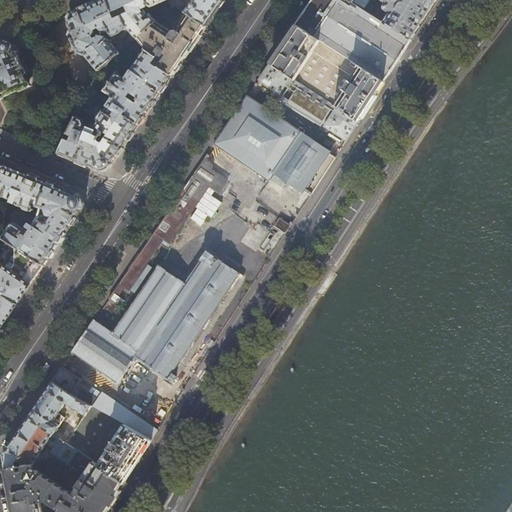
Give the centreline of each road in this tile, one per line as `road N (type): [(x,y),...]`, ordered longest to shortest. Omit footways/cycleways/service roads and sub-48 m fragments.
road 1 (residential): [(120,511),(452,0)]
road 2 (primary): [(190,468),(399,139),(504,0)]
road 3 (primary): [(133,200),(268,0)]
road 4 (primary): [(0,396),(133,200)]
road 5 (residential): [(133,200),(0,144)]
